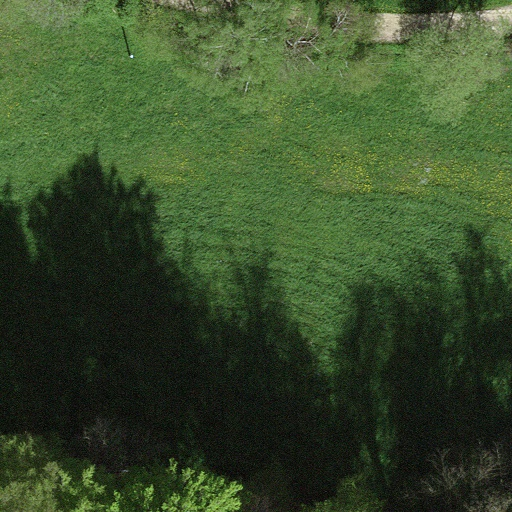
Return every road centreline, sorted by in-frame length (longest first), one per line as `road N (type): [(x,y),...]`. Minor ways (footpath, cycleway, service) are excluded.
road 1 (track): [(511,28),(329,27),(217,0)]
road 2 (unclassified): [(219,511),(0,495)]
